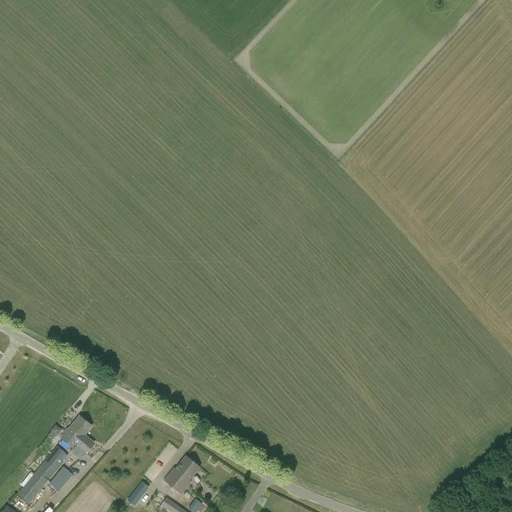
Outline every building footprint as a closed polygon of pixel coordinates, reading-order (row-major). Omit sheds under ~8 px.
[(79,416),(61,438),(73,448),(75,446),(85,453),(94,443),(84,435),(91,426),(79,416)] [(65,453),(56,446),(16,495),(28,504),(40,490),(38,488),(41,484),(43,485),(63,463),(60,460),(65,453)] [(189,480),(199,467),(185,456),(175,469),(174,468),(164,480),(181,494),(190,481),(189,480)] [(63,466),(52,480),(61,488),(70,477),(65,473),(68,470),(63,466)] [(130,496),(137,502),(148,488),(141,482),(130,496)] [(187,511),(176,504),(159,493),(158,493),(152,503),(159,508),(161,505),(171,511),(187,511)] [(192,511),(195,511),(202,504),(195,499),(188,509),(192,511)]
